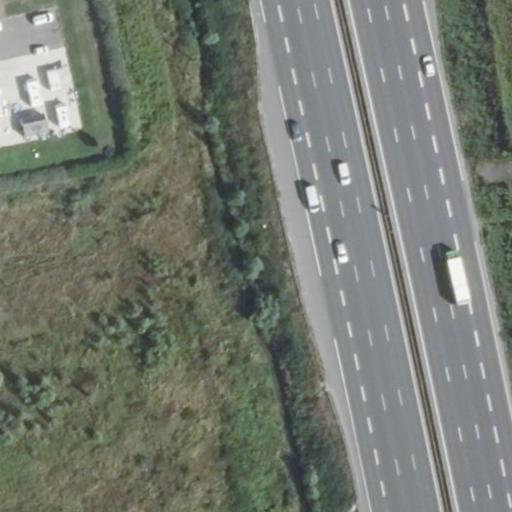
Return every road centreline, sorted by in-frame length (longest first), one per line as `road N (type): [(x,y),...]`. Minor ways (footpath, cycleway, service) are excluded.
road 1 (motorway): [(299,0),(411,511)]
road 2 (motorway): [(488,511),(379,0)]
